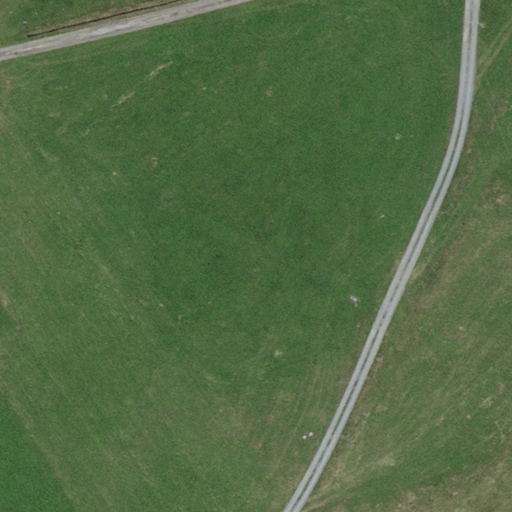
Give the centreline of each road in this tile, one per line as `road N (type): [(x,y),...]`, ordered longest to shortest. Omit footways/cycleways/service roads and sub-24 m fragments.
road 1 (track): [(290,511),(349,398),(452,157),(472,0)]
road 2 (track): [(227,0),(0,57)]
